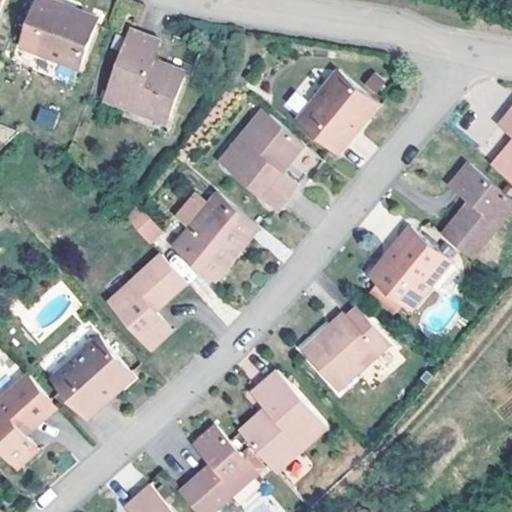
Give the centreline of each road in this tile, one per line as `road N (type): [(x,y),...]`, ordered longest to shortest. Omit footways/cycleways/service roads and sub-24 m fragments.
road 1 (residential): [(50,511),(248,333),(416,130),(463,52)]
road 2 (track): [(511,299),(327,511)]
road 3 (residential): [(463,52),(389,31),(190,0)]
